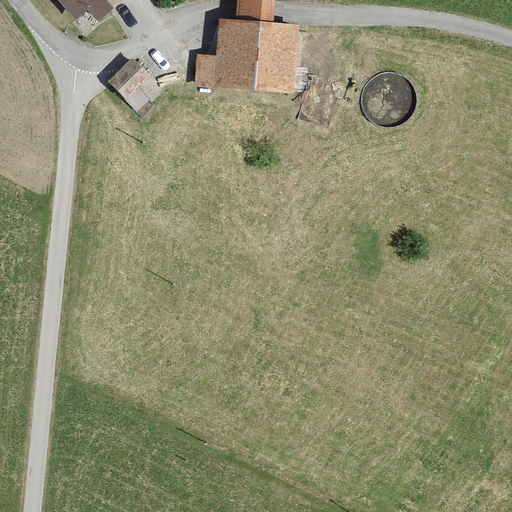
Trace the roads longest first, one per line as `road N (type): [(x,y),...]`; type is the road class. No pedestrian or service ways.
road 1 (unclassified): [(85,67),(34,511)]
road 2 (unclassified): [(511,40),(417,20),(217,9),(161,45),(85,67)]
